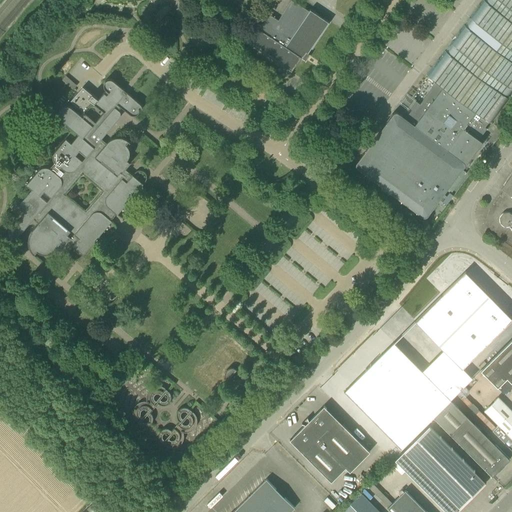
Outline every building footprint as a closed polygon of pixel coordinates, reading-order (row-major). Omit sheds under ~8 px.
[(278,21),(268,14),(249,43),(291,72),(300,59),(305,62),(310,55),(310,54),(309,55),(308,54),(329,23),(310,10),(309,11),(292,0),(278,21)] [(428,214),(463,167),(482,142),(475,136),(476,133),(475,132),(477,128),(484,133),(487,128),(485,127),(489,122),(491,124),(511,95),(511,0),(482,0),(426,75),(439,84),(435,89),(432,87),(413,112),(420,117),(414,125),(398,112),(397,112),(396,112),(395,112),(394,112),(393,113),(357,162),(356,163),(356,164),(356,165),(356,166),(356,167),(357,168),(422,215),(423,216),(424,216),(425,216),(426,216),(427,215),(428,214)] [(67,242),(83,255),(111,221),(110,221),(113,217),(115,214),(117,215),(143,185),(126,170),(131,162),(128,160),(129,158),(130,155),(130,153),(129,149),(128,146),(131,143),(127,140),(123,139),(117,138),(113,140),(110,141),(105,145),(101,141),(121,116),(121,115),(121,113),(119,110),(121,108),(129,114),(133,117),(136,116),(138,113),(140,110),(142,109),(140,103),(113,81),(110,79),(106,79),(103,82),(103,86),(106,90),(97,100),(80,85),(58,110),(57,114),(58,118),(60,120),(78,135),(71,143),(65,138),(53,152),(53,155),(53,158),(55,162),(49,168),(46,167),(44,167),(42,167),(39,169),(26,185),(31,190),(18,205),(25,212),(7,232),(7,235),(8,239),(13,240),(15,240),(34,219),(38,223),(29,234),(28,237),(27,243),(28,248),(31,252),(35,257),(38,253),(44,255),(47,256),(51,254),(53,252),(54,251),(57,254),(67,242)] [(481,137),(484,133),(477,128),(475,132),(476,133),(481,137)] [(365,178),(356,171),(352,177),(361,183),(365,178)] [(511,173),(502,188),(504,190),(490,210),(490,216),(489,218),(490,223),(492,224),(493,230),(511,244),(511,173)] [(416,322),(444,349),(462,368),(511,319),(466,272),(416,322)] [(511,338),(481,370),(505,394),(511,387),(511,338)] [(429,379),(394,343),(344,392),(401,449),(450,400),(443,393),(443,392),(448,387),(449,387),(455,382),(441,368),(429,379)] [(451,400),(456,394),(460,390),(456,386),(449,387),(448,387),(443,392),(451,400)] [(484,411),(498,425),(492,431),(508,447),(511,450),(511,411),(498,397),(484,411)] [(449,434),(492,477),(510,459),(467,416),(451,400),(433,418),(449,434)] [(324,406),(308,421),(307,423),(353,469),(370,452),(324,406)] [(190,407),(182,413),(193,428),(202,422),(190,407)] [(307,423),(305,425),(290,440),(331,482),(346,467),(350,472),(353,469),(307,423)] [(446,511),(456,511),(460,508),(486,482),(430,425),(395,460),(446,511)] [(290,511),(295,508),(266,479),(232,511),(290,511)] [(372,483),(364,491),(371,498),(376,493),(387,503),(390,500),(372,483)] [(391,511),(427,511),(405,490),(387,508),(391,511)] [(341,511),(380,511),(361,493),(341,511)]
